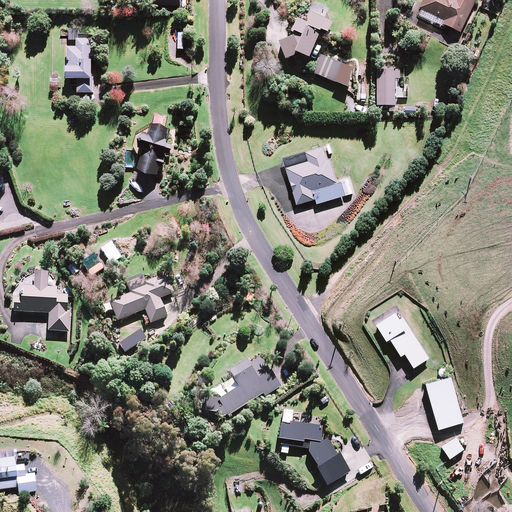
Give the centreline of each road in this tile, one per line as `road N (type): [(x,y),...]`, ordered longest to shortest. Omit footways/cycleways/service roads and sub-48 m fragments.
road 1 (unclassified): [(259,243),(429,511)]
road 2 (residential): [(232,184),(35,231)]
road 3 (residential): [(218,0),(219,137),(232,184)]
road 4 (track): [(468,431),(489,403),(489,332),(511,302)]
